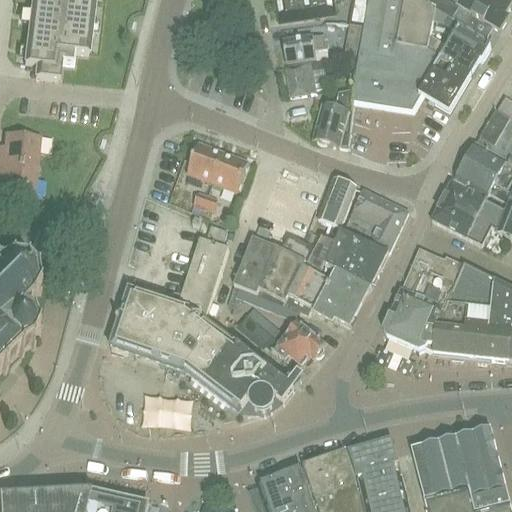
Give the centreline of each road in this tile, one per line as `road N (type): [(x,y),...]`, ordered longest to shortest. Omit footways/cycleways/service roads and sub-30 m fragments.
road 1 (residential): [(53,439),(151,461),(223,464),(347,423)]
road 2 (residential): [(432,195),(148,105)]
road 3 (residential): [(347,423),(343,377),(417,230)]
road 4 (residential): [(53,439),(115,239)]
road 5 (residential): [(432,195),(511,61)]
road 6 (residential): [(500,400),(347,423)]
road 7 (unclassified): [(148,105),(0,87)]
road 8 (residential): [(115,239),(148,105)]
